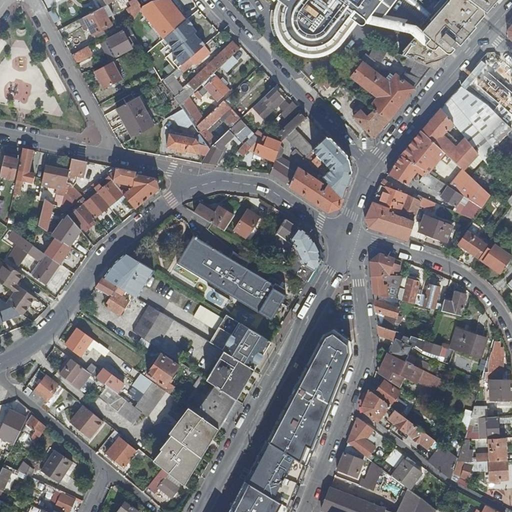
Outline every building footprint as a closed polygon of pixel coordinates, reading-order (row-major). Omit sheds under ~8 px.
[(126,10),(131,20),(141,8),(136,0),(127,0),(132,7),(126,10)] [(152,15),(157,13),(167,9),(169,9),(168,7),(187,0),(165,0),(148,6),(152,15)] [(280,0),(282,1),(288,6),(286,8),(285,11),(284,14),(283,19),(283,23),(283,26),(284,29),(285,32),(286,34),(288,37),(290,39),(292,42),(294,43),(302,32),(304,34),(307,34),(311,35),(314,34),(318,33),(321,32),(324,29),(326,27),(327,24),(347,19),(353,23),(357,27),(358,27),(359,28),(361,28),(362,27),(363,27),(364,26),(419,29),(423,32),(403,56),(415,63),(430,70),(434,71),(437,72),(462,43),(487,14),(499,0),(280,0)] [(288,6),(282,1),(280,3),(279,5),(278,7),(277,10),(276,13),(276,15),(269,13),(269,16),(268,20),(268,23),(269,26),(269,30),(270,33),(271,37),(273,40),(279,37),(280,39),(283,42),(285,46),(288,48),(292,51),(294,52),(298,54),(302,55),(306,56),(309,56),(314,56),(319,55),(321,54),(325,52),(329,51),(332,48),(335,46),(339,41),(353,23),(347,19),(327,24),(326,27),(324,29),(321,32),(318,33),(314,34),(311,35),(307,34),(304,34),(302,32),(294,43),(292,42),(290,39),(288,37),(286,34),(285,32),(284,29),(283,26),(283,23),(283,19),(284,14),(285,11),(286,8),(288,6)] [(83,18),(88,28),(93,36),(111,26),(107,18),(113,15),(107,5),(83,18)] [(167,9),(157,13),(159,17),(169,14),(167,9)] [(173,49),(175,52),(184,63),(191,57),(182,47),(191,40),(197,34),(203,41),(211,33),(202,24),(192,14),(185,22),(191,28),(184,35),(187,38),(173,49)] [(83,30),(88,28),(83,18),(78,21),(83,30)] [(128,28),(107,39),(117,56),(132,48),(129,43),(134,40),(128,28)] [(216,45),(212,40),(207,44),(211,49),(216,45)] [(140,46),(140,47),(148,60),(149,59),(154,56),(146,43),(140,46)] [(202,86),(213,74),(221,68),(236,53),(239,50),(233,43),(188,84),(192,88),(186,93),(187,94),(179,101),(181,105),(183,103),(189,97),(202,86)] [(196,65),(201,60),(206,56),(210,53),(204,46),(191,57),(184,63),(178,67),(168,76),(163,80),(175,96),(183,90),(175,79),(194,63),(196,65)] [(387,52),(375,46),(369,58),(382,64),(387,52)] [(89,57),(84,48),(71,56),(76,64),(89,57)] [(511,67),(489,48),(462,83),(511,127),(511,67)] [(170,57),(178,67),(184,63),(175,52),(170,57)] [(241,59),(236,53),(221,68),(226,74),(241,59)] [(149,59),(148,60),(162,81),(163,80),(168,76),(156,55),(154,56),(149,59)] [(378,98),(370,108),(374,111),(388,121),(430,70),(415,63),(409,76),(406,74),(401,80),(396,76),(390,84),(371,69),(376,63),(369,58),(366,55),(361,61),(363,63),(351,78),(378,98)] [(219,80),(213,74),(202,86),(204,87),(198,93),(197,92),(194,95),(199,100),(205,95),(208,92),(211,95),(217,102),(229,91),(225,86),(219,80)] [(324,92),(336,83),(328,76),(317,84),(324,92)] [(108,107),(118,102),(113,92),(120,88),(114,78),(104,83),(105,85),(99,88),(108,107)] [(511,129),(511,127),(462,83),(441,109),(455,126),(466,139),(480,157),(511,129)] [(278,93),(281,90),(277,86),(253,108),(263,118),(275,107),(277,109),(279,107),(284,112),(289,105),(284,101),(285,99),(278,93)] [(113,92),(118,102),(125,98),(120,88),(113,92)] [(183,103),(198,125),(204,119),(189,97),(183,103)] [(116,109),(124,124),(146,112),(137,98),(116,109)] [(194,128),(212,146),(217,141),(210,133),(223,120),(231,128),(240,120),(223,101),(204,119),(198,125),(195,128),(194,128)] [(286,120),(297,107),(292,102),(289,105),(284,112),(280,115),(286,120)] [(452,128),(455,126),(441,109),(421,132),(444,154),(462,170),(463,171),(470,164),(475,168),(482,160),(480,157),(466,139),(458,148),(444,136),(448,132),(447,131),(451,126),(452,128)] [(188,120),(189,120),(182,110),(172,116),(179,126),(188,120)] [(374,138),(388,121),(374,111),(367,118),(360,111),(353,117),(365,130),(372,138),(374,138)] [(153,126),(146,112),(124,124),(132,138),(153,126)] [(280,136),(284,140),(286,139),(295,130),(305,120),(300,115),(290,124),(287,122),(278,130),(282,135),(280,136)] [(217,141),(212,146),(213,147),(205,162),(215,164),(224,147),(223,145),(233,136),(246,125),(240,120),(231,128),(217,141)] [(255,135),(250,129),(245,133),(250,138),(237,152),(242,158),(247,152),(259,139),(255,135)] [(314,149),(295,130),(286,139),(296,150),(304,159),(314,149)] [(407,147),(401,156),(428,174),(433,168),(440,159),(444,154),(421,132),(407,147)] [(186,152),(205,156),(208,149),(200,136),(199,136),(195,139),(169,135),(166,148),(177,150),(177,152),(185,154),(186,152)] [(259,139),(247,152),(254,155),(261,157),(273,162),(280,145),(280,144),(262,136),(259,139)] [(330,170),(322,178),(342,199),(350,172),(348,159),(327,137),(314,149),(304,159),(308,162),(314,155),(314,153),(317,156),(312,161),(318,168),(323,162),(330,170)] [(292,179),(289,187),(327,213),(339,208),(342,199),(322,178),(320,175),(318,179),(322,182),(321,184),(281,158),(284,149),(280,145),(274,160),(275,167),(271,174),(286,184),(290,178),(292,179)] [(32,172),(36,150),(23,147),(16,179),(22,180),(36,184),(38,174),(32,172)] [(310,173),(313,167),(308,162),(304,159),(296,150),(292,154),(310,173)] [(0,172),(0,176),(9,178),(10,174),(15,175),(18,158),(12,156),(11,159),(9,158),(6,158),(7,155),(4,154),(0,172)] [(455,206),(462,196),(448,187),(428,174),(401,156),(388,175),(406,187),(407,186),(411,188),(415,183),(411,180),(416,172),(422,176),(419,181),(432,189),(433,188),(443,195),(441,197),(455,206)] [(82,175),(85,162),(71,159),(69,172),(82,175)] [(119,185),(117,187),(123,194),(124,196),(135,209),(158,189),(156,179),(135,175),(135,172),(116,168),(113,182),(133,186),(132,187),(128,191),(123,185),(121,187),(119,185)] [(64,194),(69,172),(58,170),(58,172),(45,169),(42,185),(50,187),(50,186),(57,187),(57,188),(56,194),(57,194),(64,195),(64,194)] [(462,170),(448,187),(462,196),(481,208),(490,196),(463,171),(462,170)] [(102,188),(99,184),(94,188),(97,192),(109,206),(123,194),(117,187),(113,182),(108,176),(106,178),(109,182),(102,188)] [(22,180),(16,179),(12,200),(14,200),(15,198),(18,198),(22,180)] [(382,180),(379,185),(381,186),(365,218),(369,226),(408,240),(419,205),(422,198),(417,196),(415,200),(406,196),(386,188),(388,183),(382,180)] [(83,199),(81,201),(95,218),(102,212),(109,206),(97,192),(85,202),(83,199)] [(69,195),(64,194),(64,195),(63,200),(61,208),(65,213),(73,206),(68,201),(69,195)] [(124,196),(123,194),(109,206),(111,208),(124,196)] [(432,211),(436,203),(422,197),(422,198),(419,205),(432,211)] [(63,200),(56,199),(54,207),(66,214),(68,216),(65,213),(61,208),(63,200)] [(46,232),(53,206),(44,200),(43,205),(42,211),(38,226),(46,232)] [(81,206),(68,216),(80,231),(95,218),(81,201),(79,203),(81,206)] [(198,204),(193,212),(223,231),(233,216),(218,207),(214,213),(198,204)] [(233,230),(245,238),(259,218),(247,210),(233,230)] [(63,221),(52,236),(56,239),(61,243),(62,241),(69,246),(80,231),(68,216),(66,214),(64,217),(67,219),(65,222),(63,221)] [(452,227),(424,216),(418,232),(446,242),(452,227)] [(290,262),(282,267),(307,282),(321,260),(308,235),(284,220),(271,241),(282,247),(286,240),(290,239),(297,255),(294,257),(295,259),(299,257),(302,264),(299,268),(290,262)] [(460,244),(477,256),(486,243),(469,231),(460,244)] [(44,254),(13,233),(8,240),(17,246),(8,260),(18,266),(27,253),(39,262),(41,263),(47,256),(44,254)] [(233,252),(229,258),(193,237),(176,264),(271,321),(278,309),(280,311),(282,307),(280,305),(286,296),(276,290),(281,281),(270,277),(268,281),(246,269),(250,261),(239,258),(233,252)] [(56,239),(44,254),(47,256),(59,265),(64,258),(64,257),(71,247),(69,246),(62,241),(61,243),(56,239)] [(477,256),(480,258),(489,245),(486,243),(477,256)] [(493,245),(482,261),(500,273),(511,257),(493,245)] [(138,300),(154,271),(125,254),(113,265),(103,278),(134,297),(138,300)] [(389,271),(398,271),(401,261),(379,254),(369,262),(371,277),(382,276),(384,276),(388,276),(389,271)] [(45,285),(59,265),(47,256),(41,263),(39,262),(30,275),(45,285)] [(16,285),(22,276),(4,263),(0,269),(0,283),(11,291),(16,285)] [(389,283),(389,276),(388,276),(384,276),(382,276),(371,277),(373,294),(387,297),(386,287),(386,286),(382,286),(382,283),(389,283)] [(121,317),(134,297),(103,278),(96,288),(110,297),(104,306),(121,317)] [(405,290),(399,288),(396,300),(400,301),(418,305),(421,295),(416,294),(419,282),(408,279),(405,290)] [(390,286),(386,287),(387,297),(396,300),(399,288),(400,283),(394,281),(391,292),(390,286)] [(425,296),(421,295),(418,305),(434,309),(439,288),(428,284),(425,296)] [(14,293),(7,304),(21,314),(23,316),(35,298),(19,287),(14,293)] [(451,305),(443,303),(441,311),(460,316),(466,294),(455,291),(451,305)] [(358,319),(355,293),(339,295),(343,321),(358,319)] [(399,302),(400,301),(396,300),(387,297),(373,294),(377,326),(392,331),(395,323),(399,324),(401,317),(397,316),(399,308),(398,308),(399,304),(401,305),(402,303),(399,302)] [(7,304),(1,301),(0,301),(0,323),(9,319),(21,314),(7,304)] [(255,369),(271,342),(225,314),(222,319),(199,306),(193,317),(215,330),(208,342),(223,351),(251,367),(255,369)] [(158,348),(175,322),(150,307),(134,332),(158,348)] [(395,340),(389,353),(404,361),(419,368),(421,363),(418,362),(418,363),(413,361),(415,356),(408,353),(411,347),(414,348),(415,348),(416,347),(422,351),(438,356),(441,346),(430,343),(425,341),(417,339),(408,336),(393,331),(392,331),(377,326),(379,336),(390,339),(392,335),(397,337),(395,340)] [(103,354),(107,350),(77,328),(65,345),(81,356),(89,344),(103,354)] [(456,329),(450,349),(480,359),(486,338),(456,329)] [(325,337),(299,385),(330,398),(350,354),(348,342),(334,333),(325,337)] [(485,370),(484,379),(489,379),(501,378),(502,372),(502,357),(498,357),(499,340),(493,339),(493,350),(488,361),(488,370),(485,370)] [(223,351),(206,379),(215,386),(233,398),(251,367),(223,351)] [(389,353),(382,367),(402,377),(404,375),(421,383),(420,384),(438,392),(444,380),(419,368),(404,361),(389,353)] [(162,385),(160,388),(166,392),(169,394),(175,387),(168,382),(179,366),(162,354),(147,375),(162,385)] [(59,375),(71,360),(69,358),(57,373),(59,375)] [(59,375),(78,389),(90,374),(86,371),(71,360),(59,375)] [(91,364),(86,371),(90,374),(96,378),(108,387),(117,395),(124,385),(102,369),(100,371),(91,364)] [(190,377),(194,372),(185,366),(181,371),(190,377)] [(251,367),(233,398),(236,400),(255,369),(251,367)] [(382,367),(379,374),(398,387),(402,377),(382,367)] [(90,374),(78,389),(84,394),(96,378),(90,374)] [(129,393),(139,401),(153,382),(141,374),(132,385),(134,386),(129,393)] [(44,404),(58,385),(46,375),(29,397),(41,407),(44,404)] [(195,389),(203,377),(200,376),(192,387),(195,389)] [(501,378),(489,379),(490,400),(511,398),(511,393),(511,377),(501,378)] [(384,381),(374,395),(398,413),(406,404),(396,397),(400,392),(384,381)] [(139,401),(134,407),(142,413),(147,417),(166,392),(160,388),(153,382),(139,401)] [(50,408),(64,389),(58,385),(44,404),(50,408)] [(270,441),(306,461),(330,398),(299,385),(270,441)] [(215,386),(196,413),(218,429),(236,400),(233,398),(215,386)] [(134,425),(142,413),(134,407),(117,395),(108,387),(100,398),(118,411),(117,413),(134,425)] [(374,395),(369,391),(362,407),(364,412),(377,422),(381,416),(384,418),(388,419),(438,457),(432,465),(451,479),(457,458),(444,448),(398,413),(374,395)] [(44,404),(41,407),(46,412),(50,408),(44,404)] [(103,422),(84,406),(70,422),(89,438),(103,422)] [(474,408),(472,417),(485,416),(484,407),(474,408)] [(172,435),(172,436),(201,457),(218,429),(196,413),(190,409),(170,434),(172,435)] [(0,431),(0,435),(15,442),(26,418),(10,411),(0,431)] [(34,432),(30,438),(35,442),(45,427),(31,415),(25,424),(34,432)] [(497,415),(486,416),(487,437),(489,437),(499,436),(497,415)] [(365,457),(367,453),(373,446),(364,440),(372,430),(358,419),(348,443),(365,457)] [(119,437),(121,435),(115,430),(111,435),(117,440),(119,437)] [(163,451),(154,461),(162,468),(184,485),(201,457),(172,436),(161,449),(163,451)] [(499,436),(489,437),(490,459),(507,458),(505,436),(499,436)] [(133,468),(144,454),(138,449),(136,451),(119,437),(117,440),(106,454),(123,468),(127,463),(133,468)] [(270,441),(250,482),(287,503),(306,461),(270,441)] [(357,477),(365,457),(348,443),(337,470),(357,477)] [(50,457),(54,450),(50,447),(45,455),(50,457)] [(50,457),(41,471),(59,482),(63,476),(72,461),(54,450),(50,457)] [(490,459),(487,460),(489,481),(500,480),(500,478),(509,477),(507,458),(490,459)] [(393,474),(391,477),(406,488),(409,490),(422,472),(404,459),(393,474)] [(76,464),(72,461),(63,476),(67,479),(76,464)] [(35,469),(24,462),(18,471),(19,472),(31,477),(35,469)] [(476,465),(468,462),(465,475),(473,477),(476,465)] [(364,487),(363,487),(373,491),(382,469),(379,468),(373,463),(366,480),(364,479),(361,486),(364,487)] [(3,491),(12,472),(13,469),(4,465),(0,473),(0,490),(2,491),(3,491)] [(382,469),(391,477),(393,474),(381,465),(382,469)] [(12,472),(3,491),(32,505),(47,511),(53,511),(23,498),(30,483),(25,480),(26,478),(17,474),(12,472)] [(179,489),(159,472),(149,484),(156,489),(157,487),(171,499),(179,489)] [(51,500),(55,506),(61,509),(60,511),(68,511),(75,499),(82,502),(83,501),(32,478),(31,481),(30,483),(33,484),(39,490),(45,488),(55,493),(51,500)] [(250,482),(231,511),(283,511),(287,503),(250,482)] [(396,511),(388,511),(330,488),(321,510),(325,511),(435,511),(436,511),(409,490),(406,488),(396,511)] [(137,511),(138,511),(124,502),(117,511),(137,511)]
